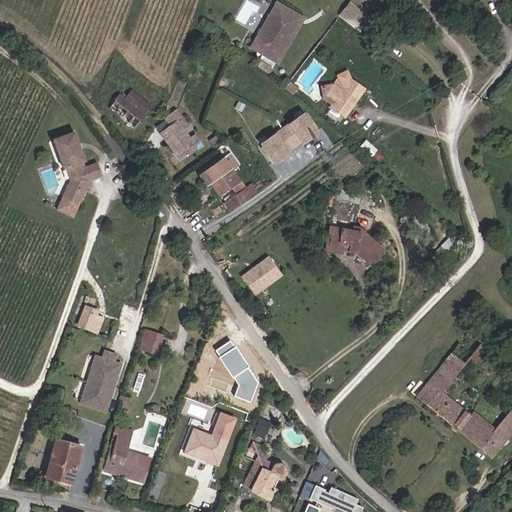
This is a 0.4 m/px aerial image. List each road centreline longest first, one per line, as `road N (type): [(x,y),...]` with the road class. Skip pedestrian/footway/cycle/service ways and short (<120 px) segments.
road 1 (unclassified): [(188,223),(324,441),(394,511)]
road 2 (track): [(0,23),(51,67),(188,223)]
road 3 (unknown): [(188,223),(113,408)]
road 4 (unknown): [(30,380),(94,203)]
